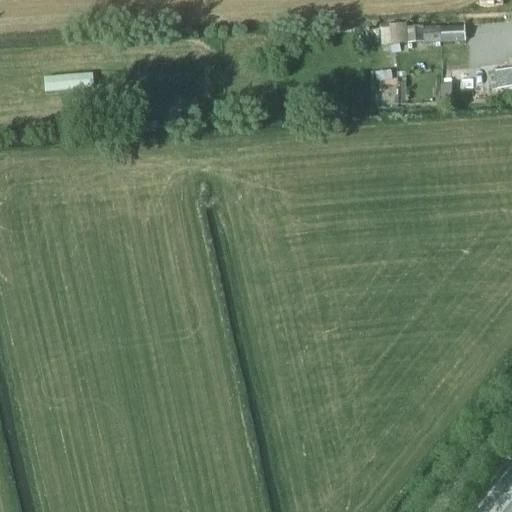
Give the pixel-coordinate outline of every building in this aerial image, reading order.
[(391,29),(392,46),(408,44),(408,45),(441,43),(441,44),(465,42),(464,28),(440,29),(440,30),(407,31),(406,27),(391,29)] [(511,89),(511,71),(496,73),(498,91),(511,89)] [(391,72),(376,74),(377,82),(392,80),(391,72)] [(44,90),(97,88),(96,74),(43,76),(44,90)] [(452,101),(452,85),(442,85),(442,100),(452,101)]
